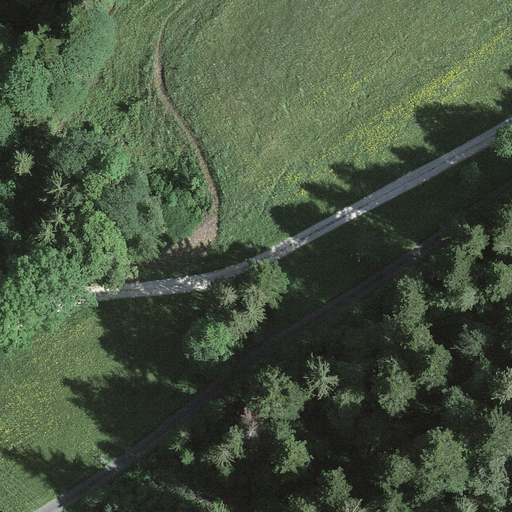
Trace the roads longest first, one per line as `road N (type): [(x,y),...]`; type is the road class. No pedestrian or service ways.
road 1 (unclassified): [(511,184),(43,511)]
road 2 (track): [(511,127),(288,239),(188,282),(110,302),(0,359)]
